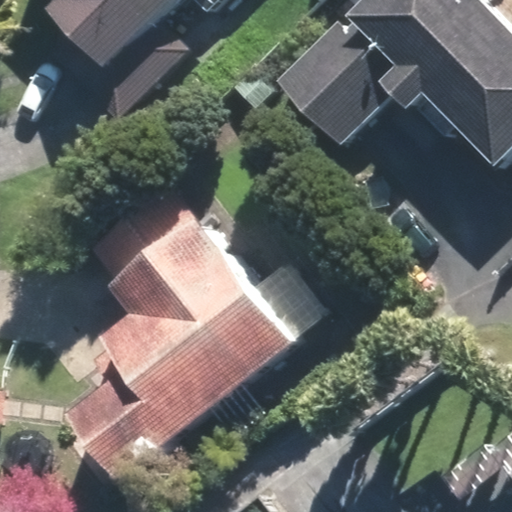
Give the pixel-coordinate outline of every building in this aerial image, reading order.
[(93,0),(97,4),(86,14),(99,27),(71,55),(135,123),(209,53),(188,30),(219,0),(93,0)] [(511,0),(414,0),(390,25),(391,25),(378,40),(361,23),(302,84),(365,146),(423,91),(470,142),(489,123),(511,145),(511,0)] [(251,98),(218,126),(240,153),(274,124),(251,98)] [(103,418),(156,487),(333,348),(236,227),(226,234),(193,192),(113,254),(168,323),(116,365),(137,392),(103,418)] [(400,511),(511,511),(511,486),(509,487),(496,469),(455,500),(431,468),(390,499),(400,511)]
